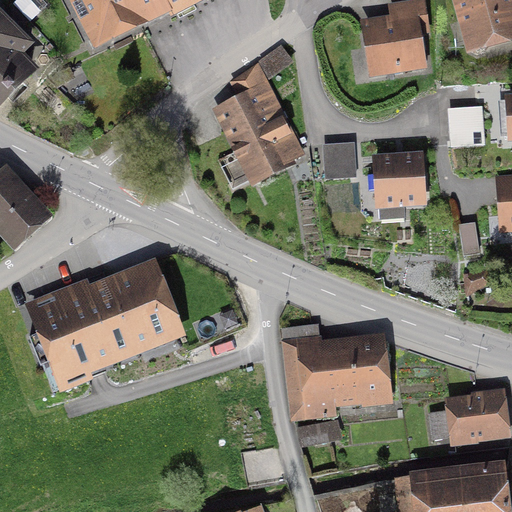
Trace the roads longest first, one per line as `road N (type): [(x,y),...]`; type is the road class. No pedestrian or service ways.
road 1 (tertiary): [(201,236),(399,319),(511,355)]
road 2 (residential): [(165,117),(312,10)]
road 3 (residential): [(95,185),(77,218),(0,276)]
road 4 (residential): [(165,117),(201,236)]
